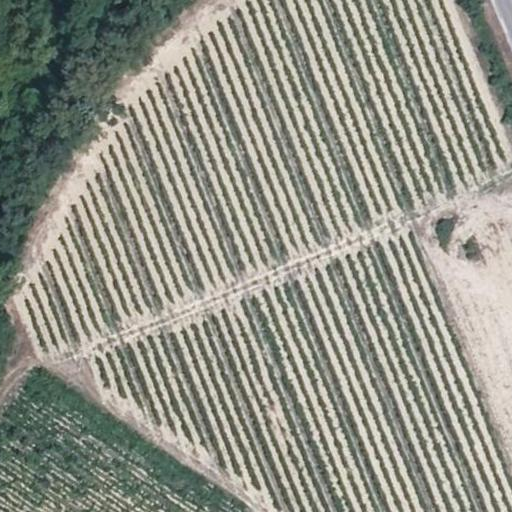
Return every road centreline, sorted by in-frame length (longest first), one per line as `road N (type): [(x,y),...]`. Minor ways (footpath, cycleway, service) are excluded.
road 1 (track): [(511,170),(50,360),(31,360)]
road 2 (track): [(0,406),(31,360),(21,288),(50,203),(135,82),(211,0)]
road 3 (track): [(253,511),(31,360)]
